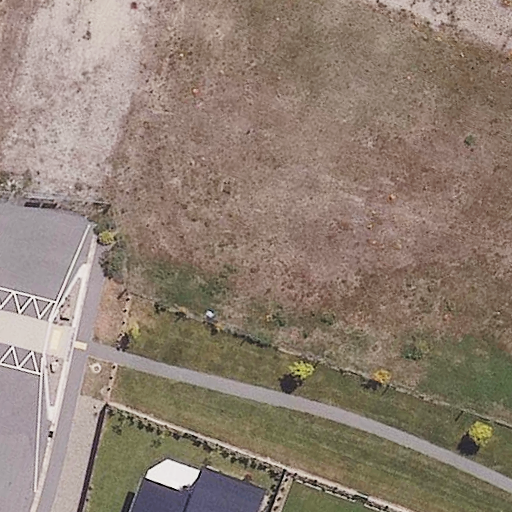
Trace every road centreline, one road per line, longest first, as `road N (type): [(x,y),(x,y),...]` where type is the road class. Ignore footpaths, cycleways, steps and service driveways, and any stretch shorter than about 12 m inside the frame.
road 1 (unknown): [(39,241),(92,0)]
road 2 (residential): [(0,414),(39,241)]
